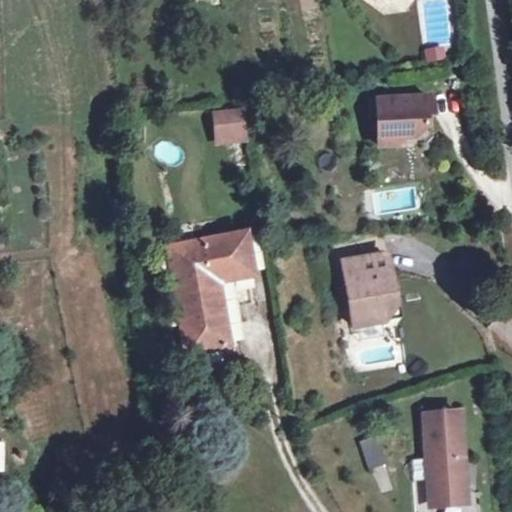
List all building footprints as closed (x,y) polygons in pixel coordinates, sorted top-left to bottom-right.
[(430,98),(377,101),(380,144),(402,143),(401,137),(415,137),(424,125),(425,115),(431,115),(430,98)] [(236,114),(213,116),(215,135),(238,132),(236,114)] [(210,243),(176,249),(193,347),(237,339),(230,300),(256,297),(245,231),(209,237),(210,243)] [(174,240),(176,249),(210,243),(209,237),(209,234),(174,240)] [(387,255),(344,262),(353,326),(384,321),(390,312),(388,296),(394,295),(387,255)] [(390,312),(384,321),(398,319),(394,295),(388,296),(390,312)] [(458,412),(424,415),(430,504),(433,504),(465,502),(464,494),(458,412)] [(360,444),(368,470),(382,466),(374,439),(360,444)] [(465,502),(433,504),(433,511),(478,511),(477,493),(464,494),(465,502)]
